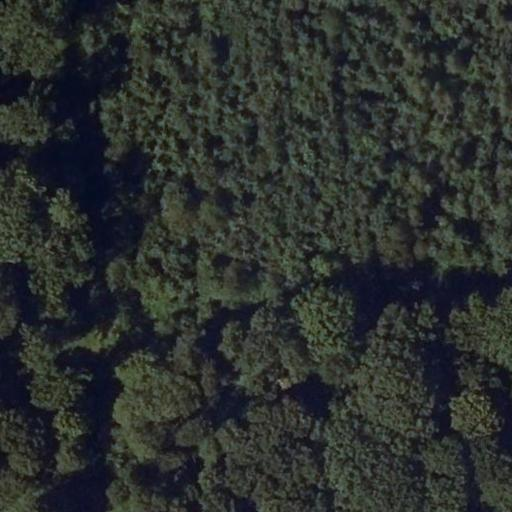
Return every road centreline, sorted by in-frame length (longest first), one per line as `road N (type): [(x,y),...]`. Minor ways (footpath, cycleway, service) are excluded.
road 1 (track): [(511,293),(0,379)]
road 2 (track): [(84,0),(103,511)]
